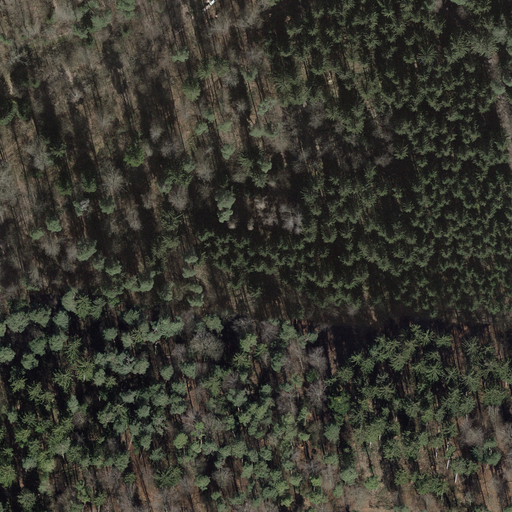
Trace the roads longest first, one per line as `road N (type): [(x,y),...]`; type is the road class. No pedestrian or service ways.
road 1 (track): [(183,511),(100,489),(0,490)]
road 2 (track): [(432,0),(476,39),(511,151)]
